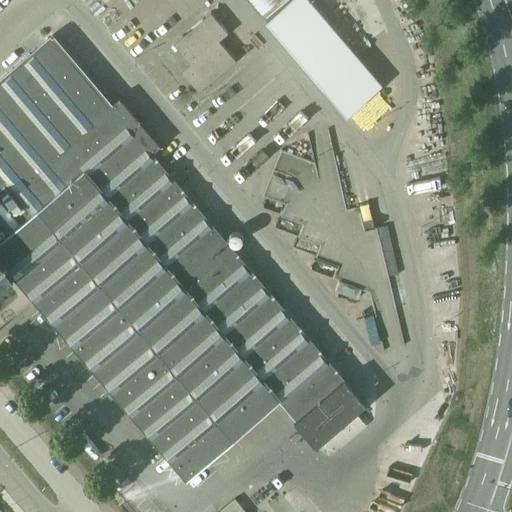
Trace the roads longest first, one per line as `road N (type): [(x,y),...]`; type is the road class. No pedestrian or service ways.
road 1 (unknown): [(248,0),(362,134),(414,235),(425,271),(424,349),(401,397)]
road 2 (tertiary): [(511,367),(474,511)]
